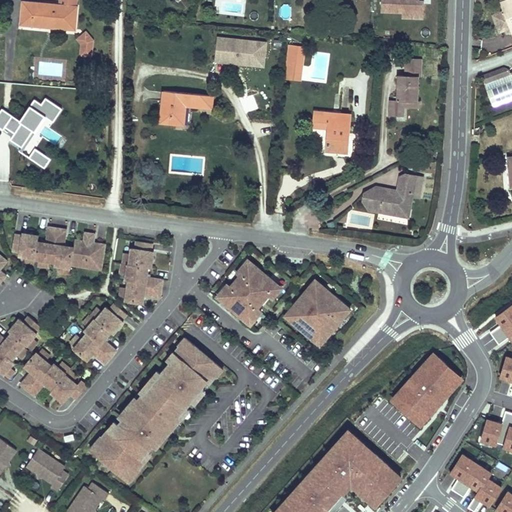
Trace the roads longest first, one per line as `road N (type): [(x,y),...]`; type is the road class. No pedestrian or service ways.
road 1 (residential): [(0,387),(63,424),(186,285)]
road 2 (tertiary): [(223,511),(378,343)]
road 3 (tertiary): [(451,218),(464,0)]
road 4 (residential): [(0,201),(181,225)]
road 5 (residential): [(186,285),(305,373)]
road 6 (residential): [(230,231),(368,253)]
